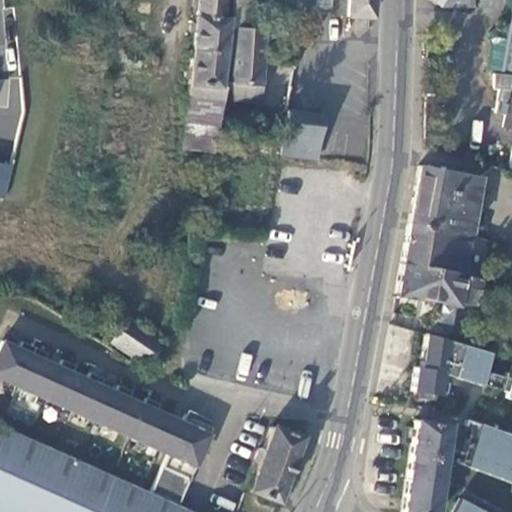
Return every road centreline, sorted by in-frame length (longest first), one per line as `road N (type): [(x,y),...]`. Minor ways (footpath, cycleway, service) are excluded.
road 1 (secondary): [(346,416),(389,125),(397,0)]
road 2 (unknown): [(394,48),(472,67),(483,79),(511,199)]
road 3 (residential): [(346,416),(243,404),(198,490)]
